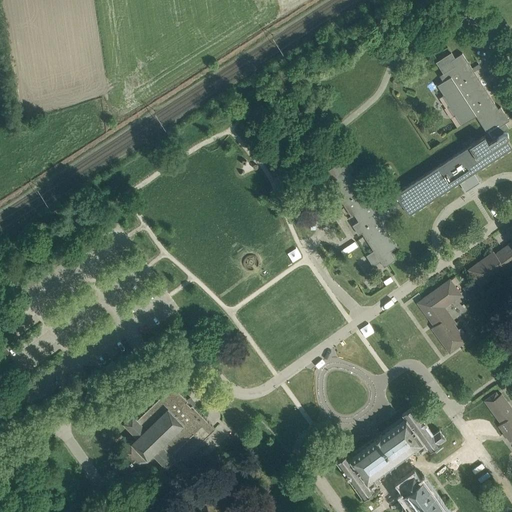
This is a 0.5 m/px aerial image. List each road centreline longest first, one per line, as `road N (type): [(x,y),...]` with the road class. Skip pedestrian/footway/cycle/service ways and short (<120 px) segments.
road 1 (residential): [(315,352),(255,393),(229,389),(195,359),(173,355),(55,420)]
road 2 (residential): [(511,213),(366,315)]
road 3 (residential): [(340,511),(298,450),(332,418)]
